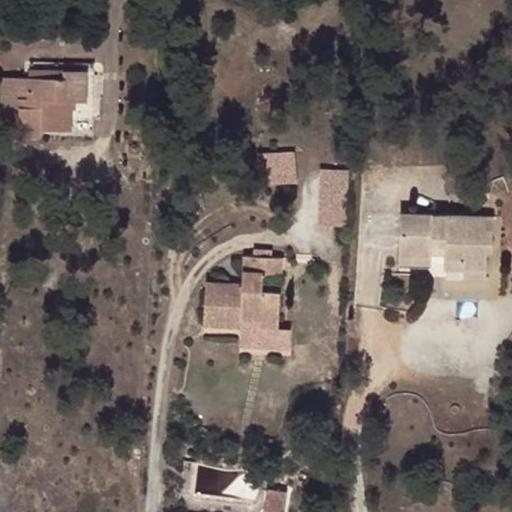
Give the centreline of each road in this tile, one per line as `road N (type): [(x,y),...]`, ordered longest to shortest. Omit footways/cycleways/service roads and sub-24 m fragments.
road 1 (unknown): [(362,511),(347,258)]
road 2 (unknown): [(157,511),(169,332)]
